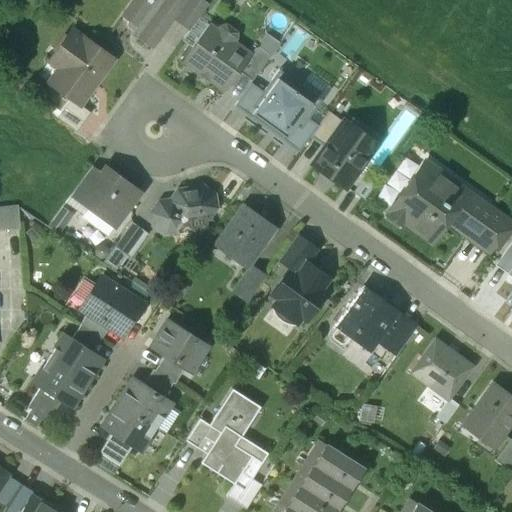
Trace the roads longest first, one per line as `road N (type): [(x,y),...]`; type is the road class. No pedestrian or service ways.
road 1 (residential): [(511,352),(214,140)]
road 2 (residential): [(214,140),(168,106),(131,108),(124,117),(131,152),(155,165),(200,153)]
road 3 (residential): [(59,461),(140,335)]
